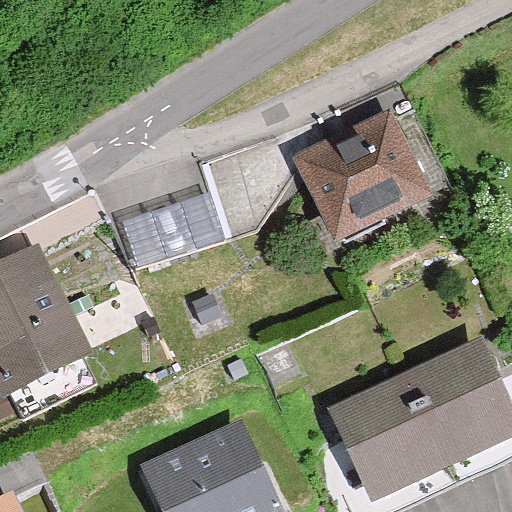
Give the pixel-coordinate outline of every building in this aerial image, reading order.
[(390,119),(292,167),(335,253),(433,205),(390,119)] [(39,252),(0,271),(0,402),(5,413),(96,367),(62,300),(39,252)] [(511,416),(480,348),(405,384),(449,480),(511,450),(511,416)] [(405,384),(327,420),(368,511),(383,511),(449,480),(405,384)] [(277,511),(242,428),(140,473),(157,511),(277,511)]
